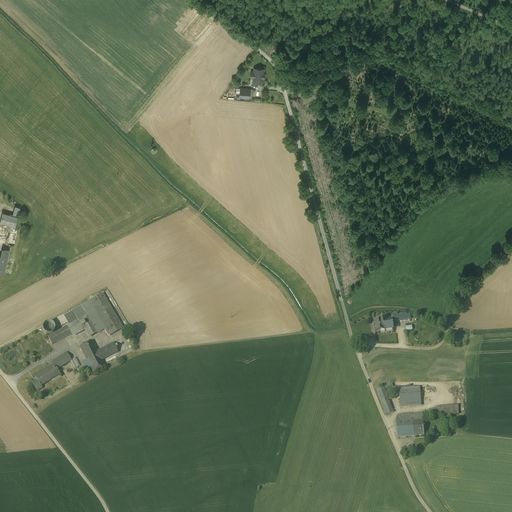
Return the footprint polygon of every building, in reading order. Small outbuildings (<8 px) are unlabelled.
[(264,69),(255,68),(254,84),(257,84),(257,81),(264,81),(264,69)] [(250,89),(238,88),(237,96),(249,97),(250,89)] [(18,216),(2,212),(0,221),(0,222),(12,225),(15,226),(18,216)] [(12,225),(0,222),(0,221),(0,239),(8,241),(12,225)] [(2,256),(0,256),(0,271),(4,273),(9,250),(3,249),(2,256)] [(129,326),(108,291),(105,293),(125,328),(129,326)] [(123,329),(103,294),(90,302),(105,329),(106,329),(110,337),(123,329)] [(105,329),(90,302),(81,307),(97,334),(106,329),(105,329)] [(97,334),(81,307),(72,311),(78,322),(82,320),(86,327),(92,337),(97,334)] [(78,322),(72,311),(64,316),(69,326),(78,322)] [(407,314),(398,316),(397,313),(393,314),(394,323),(411,320),(410,315),(407,315),(407,314)] [(392,320),(388,321),(387,318),(378,320),(379,322),(383,321),(384,326),(385,330),(394,329),(392,320)] [(69,326),(67,327),(71,335),(86,327),(82,320),(78,322),(69,326)] [(379,322),(375,322),(376,332),(385,330),(384,326),(383,321),(379,322)] [(54,332),(55,330),(54,328),(53,326),(51,324),(49,324),(46,324),(45,326),(43,328),(43,330),(43,332),(45,334),(47,336),(49,336),(51,335),(53,334),(54,332)] [(67,327),(48,338),(52,346),(71,335),(67,327)] [(92,342),(80,348),(87,362),(90,368),(93,374),(105,368),(102,361),(97,352),(92,342)] [(114,344),(97,352),(102,361),(108,358),(108,357),(118,353),(114,344)] [(64,355),(56,361),(60,366),(68,361),(64,355)] [(76,359),(70,362),(74,370),(80,367),(76,359)] [(54,365),(35,377),(41,387),(60,375),(54,365)] [(37,381),(32,384),(37,392),(42,389),(41,387),(35,377),(37,381)] [(394,413),(384,388),(377,391),(386,416),(394,413)] [(420,388),(400,390),(401,403),(421,401),(420,388)] [(458,407),(436,409),(437,416),(448,416),(448,417),(451,417),(451,415),(459,415),(458,407)] [(415,421),(397,423),(398,438),(424,436),(423,421),(415,421)]
